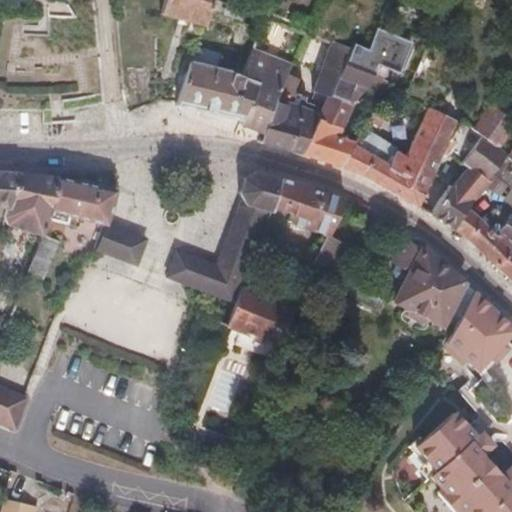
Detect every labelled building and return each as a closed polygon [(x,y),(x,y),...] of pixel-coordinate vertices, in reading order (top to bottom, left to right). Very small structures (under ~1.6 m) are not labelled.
[(208,0),(163,0),(159,12),(200,26),(208,0)] [(373,30),(364,52),(362,58),(373,62),(369,73),(371,74),(375,65),(396,73),(408,44),(373,30)] [(348,50),(329,43),(311,91),(327,97),(348,50)] [(327,97),(319,115),(300,155),(338,167),(353,142),(337,135),(341,125),(338,124),(348,102),(365,88),(378,93),(385,80),(371,74),(369,73),(373,62),(362,58),(364,52),(350,46),(348,50),(327,97)] [(242,77),(250,80),(237,121),(236,124),(266,135),(274,107),(288,76),(292,66),(252,50),(242,77)] [(242,77),(188,64),(174,106),(174,108),(237,121),(250,80),(242,77)] [(288,76),(274,107),(266,135),(264,144),(300,155),(319,115),(302,108),(305,99),(294,95),(300,81),(288,76)] [(503,111),(491,104),(473,131),(480,134),(486,137),(503,111)] [(372,108),(353,142),(338,167),(365,176),(416,208),(448,141),(450,135),(455,125),(427,108),(404,157),(395,152),(396,150),(371,134),(384,110),(372,108)] [(463,164),(466,167),(448,187),(473,202),(485,187),(489,181),(487,179),(504,158),(504,157),(511,149),(500,143),(511,126),(511,115),(503,111),(486,137),(480,134),(463,164)] [(448,141),(452,143),(447,152),(463,164),(480,134),(473,131),(460,124),(455,137),(450,135),(448,141)] [(511,216),(509,214),(498,228),(494,225),(489,229),(465,204),(453,230),(462,236),(511,281),(511,146),(511,149),(504,157),(511,162),(511,216)] [(487,179),(489,181),(485,187),(511,207),(511,162),(504,157),(504,158),(487,179)] [(0,172),(0,207),(7,210),(18,173),(0,172)] [(57,176),(18,173),(7,210),(3,226),(43,236),(47,220),(48,213),(57,177),(57,176)] [(220,297),(233,303),(240,288),(242,288),(256,254),(268,225),(275,208),(281,179),(252,173),(242,178),(238,192),(245,205),(241,215),(239,214),(222,258),(225,259),(221,268),(221,269),(217,282),(220,297)] [(84,184),(57,177),(48,213),(47,220),(48,220),(66,225),(68,219),(106,225),(115,195),(116,191),(84,184)] [(343,200),(281,179),(275,208),(289,213),(287,221),(326,236),(341,204),(343,200)] [(448,187),(447,186),(429,215),(453,230),(465,204),(473,202),(448,187)] [(281,230),(268,225),(256,254),(269,259),(281,230)] [(145,240),(106,226),(103,232),(96,250),(136,266),(145,240)] [(56,241),(43,236),(21,289),(34,293),(56,241)] [(391,279),(401,283),(390,304),(449,335),(472,293),(421,247),(419,251),(401,240),(390,262),(398,267),(391,279)] [(217,282),(221,269),(176,252),(167,277),(220,297),(217,282)] [(308,266),(304,264),(300,273),(309,276),(313,268),(308,266)] [(233,303),(223,327),(233,333),(226,348),(262,363),(292,312),(242,288),(240,288),(233,303)] [(472,293),(449,335),(441,349),(458,366),(462,362),(469,369),(509,331),(472,293)] [(0,422),(12,428),(23,399),(0,388),(0,422)] [(436,487),(433,490),(444,502),(440,506),(445,511),(511,511),(511,494),(474,453),(480,448),(458,423),(419,459),(432,472),(426,477),(436,487)] [(0,511),(36,511),(37,510),(4,500),(0,511)]
